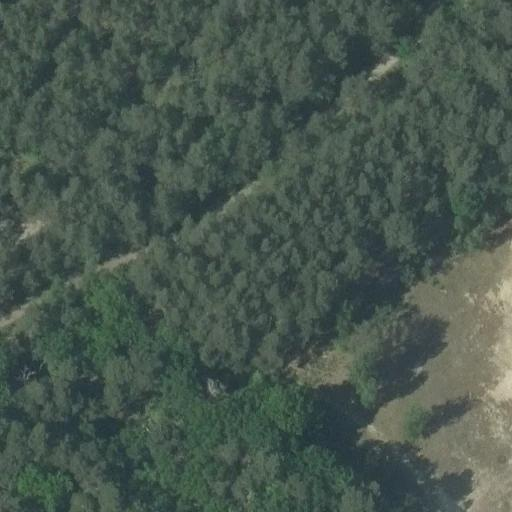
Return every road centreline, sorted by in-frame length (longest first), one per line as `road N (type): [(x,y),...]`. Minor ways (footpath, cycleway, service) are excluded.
road 1 (track): [(487,0),(220,210),(0,323)]
road 2 (track): [(237,0),(16,238)]
road 3 (track): [(431,0),(433,77),(449,117),(511,173)]
